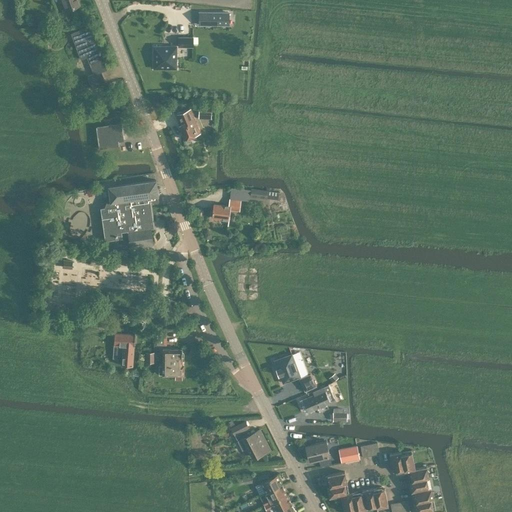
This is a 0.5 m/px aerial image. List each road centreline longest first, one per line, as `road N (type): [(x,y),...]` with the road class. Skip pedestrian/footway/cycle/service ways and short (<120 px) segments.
road 1 (tertiary): [(189,237),(100,0)]
road 2 (unclassified): [(189,237),(184,260),(196,306),(229,366),(258,393)]
road 3 (tertiary): [(258,393),(189,237)]
road 4 (residential): [(298,477),(383,472),(398,502)]
